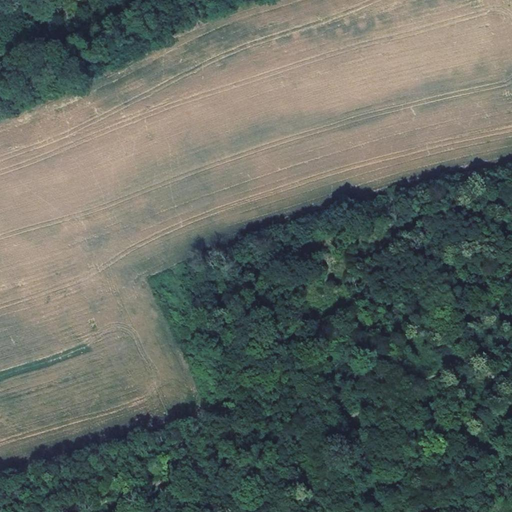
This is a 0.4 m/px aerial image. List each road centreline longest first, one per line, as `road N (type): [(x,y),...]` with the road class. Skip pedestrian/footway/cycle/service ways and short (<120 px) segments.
road 1 (track): [(131,511),(312,454),(511,363)]
road 2 (track): [(376,511),(283,249)]
